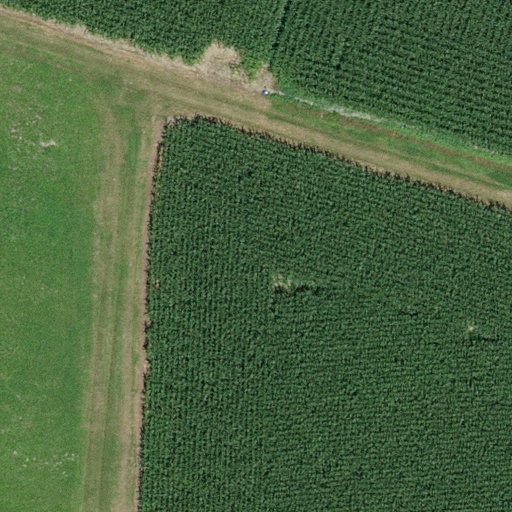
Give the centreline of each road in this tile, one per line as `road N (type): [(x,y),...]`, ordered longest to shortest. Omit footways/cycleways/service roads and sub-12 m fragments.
road 1 (track): [(0,47),(119,84),(88,511)]
road 2 (track): [(119,84),(511,205)]
